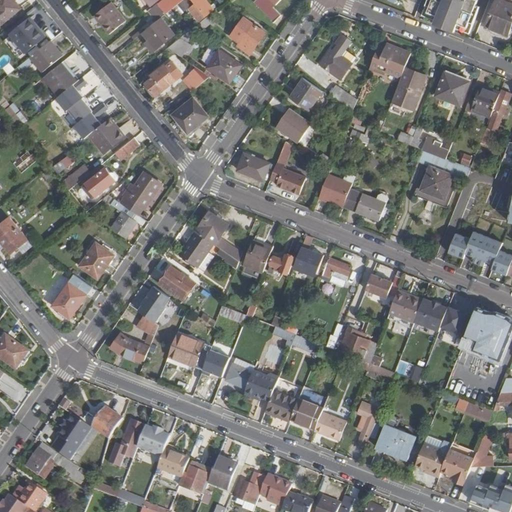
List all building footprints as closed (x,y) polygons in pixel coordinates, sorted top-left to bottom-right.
[(0,0),(0,24),(1,25),(22,8),(14,0),(0,0)] [(162,0),(158,4),(166,15),(168,14),(184,0),(162,0)] [(193,4),(190,0),(184,0),(168,14),(173,20),(193,4)] [(190,0),(193,4),(205,18),(207,17),(215,10),(206,0),(190,0)] [(273,7),(280,0),(256,0),(255,2),(274,22),(281,15),(273,7)] [(428,0),(423,16),(430,18),(461,30),(470,34),(477,14),(474,13),(476,9),(478,4),(467,0),(428,0)] [(511,4),(500,0),(496,0),(486,27),(508,36),(511,26),(511,4)] [(110,35),(126,21),(111,3),(95,16),(110,35)] [(158,4),(149,11),(158,22),(162,18),(166,15),(158,4)] [(251,54),(266,33),(242,16),(227,37),(251,54)] [(203,29),(211,22),(207,17),(205,18),(198,24),(203,29)] [(153,52),(175,35),(162,18),(158,22),(143,33),(149,40),(146,43),(153,52)] [(429,22),(460,34),(461,30),(430,18),(429,22)] [(27,52),(45,37),(29,19),(11,33),(27,52)] [(352,42),(344,37),(340,42),(334,50),(332,49),(321,65),(341,80),(353,64),(342,56),(352,42)] [(189,42),(181,38),(168,48),(176,54),(189,42)] [(43,72),(61,58),(49,43),(31,57),(43,72)] [(379,46),(370,69),(385,75),(386,72),(402,79),(406,68),(412,53),(387,44),(386,48),(379,46)] [(231,83),(243,65),(220,50),(208,67),(231,83)] [(62,63),(44,78),(59,97),(77,82),(62,63)] [(167,65),(161,70),(173,85),(179,80),(178,79),(183,75),(175,65),(173,66),(172,65),(169,68),(167,65)] [(427,76),(406,68),(402,79),(399,85),(392,102),(414,111),(421,94),(427,76)] [(190,73),(198,82),(203,78),(195,69),(190,73)] [(161,70),(153,76),(165,90),(173,85),(161,70)] [(469,82),(445,72),(436,95),(461,105),(469,82)] [(144,80),(158,97),(165,90),(153,76),(151,73),(144,80)] [(310,110),(323,92),(304,79),(291,97),(310,110)] [(329,96),(353,113),(358,100),(336,86),(329,96)] [(471,97),(466,111),(472,114),(474,111),(491,118),(500,92),(483,86),(478,100),(471,97)] [(491,118),(480,145),(489,149),(495,131),(497,132),(504,115),(506,109),(511,94),(501,90),(500,92),(491,118)] [(2,94),(0,95),(0,103),(4,109),(10,105),(2,94)] [(174,114),(189,133),(209,117),(194,98),(174,114)] [(84,106),(81,109),(72,100),(55,115),(63,124),(66,121),(75,133),(94,117),(84,106)] [(10,107),(5,110),(13,120),(19,128),(24,124),(10,107)] [(299,143),(313,124),(290,108),(277,128),(299,143)] [(356,124),(360,126),(363,119),(352,115),(350,121),(356,124)] [(104,153),(125,136),(111,118),(89,135),(104,153)] [(337,134),(343,138),(347,129),(331,118),(327,124),(338,132),(337,134)] [(380,120),(375,131),(379,133),(384,122),(380,120)] [(30,121),(20,129),(28,139),(38,131),(30,121)] [(411,145),(422,150),(447,160),(453,142),(450,141),(446,149),(442,147),(443,144),(428,138),(426,142),(419,140),(422,130),(417,128),(414,135),(414,137),(411,145)] [(368,129),(366,136),(354,131),(351,137),(368,144),(374,131),(368,129)] [(411,145),(414,137),(401,132),(398,141),(411,145)] [(140,143),(135,137),(122,147),(115,152),(121,159),(128,154),(140,143)] [(458,177),(467,180),(471,169),(447,160),(422,150),(418,162),(427,165),(416,194),(447,206),(458,177)] [(22,173),(37,161),(28,151),(14,163),(22,173)] [(246,154),(239,171),(264,181),(271,164),(246,154)] [(324,154),(317,162),(323,167),(329,158),(324,154)] [(373,156),(366,161),(373,169),(379,163),(373,156)] [(472,158),(465,156),(463,163),(469,165),(472,158)] [(59,173),(66,168),(62,162),(54,167),(59,173)] [(278,162),(270,184),(311,199),(317,183),(312,181),(314,175),(278,162)] [(90,172),(84,165),(63,182),(69,189),(82,179),(90,172)] [(50,166),(41,173),(47,180),(56,173),(50,166)] [(106,168),(94,177),(90,172),(82,179),(85,184),(83,186),(93,199),(116,181),(106,168)] [(131,184),(124,195),(125,195),(120,203),(136,213),(140,216),(145,209),(143,207),(149,197),(152,199),(162,184),(145,172),(135,186),(131,184)] [(346,179),(356,181),(357,175),(347,173),(346,179)] [(329,174),(319,199),(327,202),(328,201),(344,207),(351,189),(354,183),(329,174)] [(44,203),(50,194),(41,188),(35,198),(44,203)] [(344,207),(344,208),(380,221),(387,204),(377,200),(351,189),(344,207)] [(377,200),(387,204),(389,198),(387,195),(382,193),(379,195),(377,200)] [(138,222),(132,218),(136,213),(120,203),(108,195),(103,199),(122,211),(111,228),(127,238),(138,222)] [(152,199),(149,197),(143,207),(145,209),(152,199)] [(210,212),(197,232),(215,244),(240,262),(243,254),(220,239),(230,225),(210,212)] [(140,216),(136,213),(132,218),(138,222),(143,226),(147,221),(140,216)] [(0,249),(4,246),(11,253),(18,247),(28,239),(10,217),(0,225),(0,249)] [(193,240),(182,256),(198,268),(215,244),(197,232),(196,232),(191,239),(193,240)] [(511,266),(511,254),(501,250),(504,243),(474,232),(472,240),(457,234),(450,254),(465,259),(467,255),(475,258),(473,262),(485,267),(487,262),(495,265),(493,270),(509,275),(511,266)] [(307,236),(296,265),(317,274),(324,256),(309,250),(314,238),(307,236)] [(28,239),(18,247),(23,253),(32,245),(28,239)] [(191,239),(180,255),(182,256),(193,240),(191,239)] [(246,266),(264,273),(274,248),(255,241),(246,266)] [(99,278),(114,255),(96,243),(81,266),(99,278)] [(275,256),(269,272),(275,274),(276,269),(289,275),(295,258),(286,255),(284,260),(275,256)] [(329,258),(322,276),(331,279),(333,276),(339,278),(337,283),(344,286),(346,281),(347,281),(352,268),(329,258)] [(196,284),(178,271),(176,273),(171,269),(160,284),(185,301),(196,284)] [(389,294),(397,297),(399,291),(400,288),(405,274),(398,271),(394,281),(389,294)] [(389,294),(394,281),(373,273),(366,291),(388,299),(389,294)] [(71,283),(69,282),(53,306),(71,318),(87,295),(85,293),(90,287),(75,277),(71,283)] [(144,315),(155,323),(171,299),(153,287),(138,311),(144,315)] [(407,297),(424,303),(426,298),(400,288),(399,291),(408,295),(407,297)] [(397,297),(389,317),(398,321),(414,327),(424,303),(407,297),(408,295),(399,291),(397,297)] [(450,309),(425,299),(424,303),(416,322),(441,332),(441,330),(450,309)] [(252,305),(248,315),(254,317),(257,307),(252,305)] [(223,306),(217,322),(215,328),(218,329),(223,317),(240,323),(240,324),(244,325),(248,315),(223,306)] [(450,309),(441,330),(466,340),(467,337),(475,317),(450,308),(450,309)] [(475,317),(467,337),(477,341),(473,350),(502,361),(511,334),(511,318),(511,317),(507,316),(506,319),(491,313),(478,308),(475,317)] [(201,319),(215,328),(217,322),(205,313),(201,319)] [(159,325),(155,323),(144,315),(136,327),(148,333),(145,342),(152,345),(159,325)] [(276,316),(273,325),(283,329),(286,320),(276,316)] [(334,338),(338,340),(343,326),(339,324),(334,338)] [(365,358),(364,361),(371,363),(374,356),(379,344),(364,339),(366,334),(350,328),(343,345),(354,350),(353,350),(358,353),(358,355),(365,358)] [(123,355),(145,363),(151,348),(137,343),(136,344),(132,343),(120,334),(111,346),(123,355)] [(178,334),(170,357),(205,370),(214,347),(178,334)] [(0,356),(17,369),(29,352),(7,335),(0,345),(0,356)] [(294,344),(318,354),(322,344),(299,335),(297,335),(294,344)] [(411,373),(418,376),(425,359),(405,350),(400,363),(405,365),(403,370),(411,373)] [(383,359),(374,356),(371,363),(380,367),(383,359)] [(369,370),(371,363),(364,361),(360,359),(357,368),(368,372),(369,370)] [(425,359),(418,376),(422,378),(429,360),(425,359)] [(267,375),(255,371),(254,374),(249,372),(250,370),(234,363),(227,380),(248,389),(246,393),(256,397),(257,395),(263,397),(272,401),(273,396),(281,377),(271,373),(267,375)] [(380,374),(394,379),(396,373),(380,367),(371,363),(369,370),(380,374)] [(380,374),(369,370),(368,372),(367,376),(378,380),(380,374)] [(501,393),(511,392),(511,378),(506,378),(501,393)] [(298,406),(293,420),(317,429),(323,412),(329,399),(305,389),(298,406)] [(446,392),(444,400),(457,404),(459,396),(446,392)] [(511,392),(501,393),(496,403),(511,402),(511,392)] [(272,401),(268,411),(285,417),(284,420),(292,424),(293,420),(298,406),(273,396),(272,401)] [(73,403),(65,398),(60,405),(68,411),(73,403)] [(457,410),(490,423),(495,411),(461,398),(457,410)] [(359,443),(368,446),(378,420),(376,419),(380,409),(363,402),(359,414),(364,416),(359,427),(365,429),(359,443)] [(124,418),(107,407),(93,427),(110,439),(124,418)] [(266,414),(284,420),(285,417),(268,411),(266,414)] [(323,412),(317,429),(316,431),(341,441),(349,422),(323,412)] [(84,457),(100,433),(73,414),(59,435),(62,437),(54,448),(76,463),(81,455),(84,457)] [(139,446),(147,426),(148,425),(132,419),(122,445),(117,444),(109,463),(120,467),(125,456),(134,459),(139,446)] [(389,420),(387,425),(396,429),(398,424),(389,420)] [(387,425),(378,448),(408,459),(416,437),(396,429),(387,425)] [(166,448),(171,436),(147,426),(139,446),(164,455),(166,448)] [(477,456),(488,456),(490,451),(495,452),(498,443),(493,441),(496,434),(486,434),(479,452),(477,456)] [(54,462),(75,477),(81,469),(61,455),(44,442),(27,466),(39,474),(48,460),(53,464),(54,462)] [(426,442),(416,465),(427,469),(433,472),(432,474),(440,477),(443,471),(449,454),(442,451),(443,449),(426,442)] [(449,454),(443,471),(457,476),(456,478),(467,483),(468,479),(473,467),(477,456),(479,452),(461,446),(460,447),(453,445),(449,454)] [(191,458),(166,448),(164,455),(159,468),(161,469),(159,476),(173,482),(176,475),(183,478),(186,472),(191,458)] [(239,464),(220,456),(209,483),(228,491),(239,464)] [(477,456),(473,467),(486,466),(495,466),(494,456),(488,456),(477,456)] [(186,472),(183,478),(180,485),(203,494),(210,475),(191,467),(189,474),(186,472)] [(269,474),(263,488),(261,494),(269,497),(268,500),(284,506),(290,492),(293,484),(269,474)] [(244,481),(237,498),(257,505),(261,494),(263,488),(244,481)] [(25,490),(21,487),(14,497),(30,508),(35,511),(36,511),(49,495),(31,482),(25,490)] [(118,498),(120,493),(101,485),(99,490),(118,498)] [(213,493),(207,490),(202,502),(208,505),(213,493)] [(120,493),(118,498),(143,508),(146,501),(132,495),(121,491),(120,493)] [(306,498),(290,492),(284,506),(283,509),(287,511),(285,511),(310,511),(315,501),(306,497),(306,498)] [(35,511),(30,508),(14,497),(11,495),(0,511),(35,511)] [(324,496),(317,511),(338,511),(342,503),(324,496)] [(345,496),(342,503),(338,511),(350,511),(355,500),(345,496)] [(387,511),(388,510),(371,503),(367,511),(387,511)]
